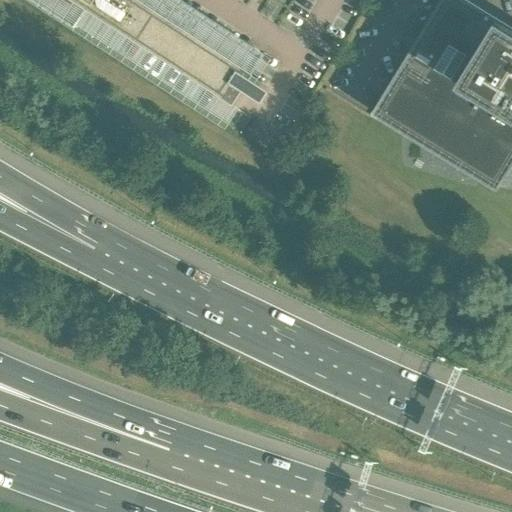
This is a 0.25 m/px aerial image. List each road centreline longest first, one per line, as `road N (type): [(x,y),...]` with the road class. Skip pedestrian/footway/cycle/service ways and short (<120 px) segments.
road 1 (motorway): [(511,456),(85,263)]
road 2 (motorway): [(164,457),(0,374)]
road 3 (motorway): [(164,457),(0,401)]
road 4 (motorway): [(327,511),(164,457)]
road 5 (motorway): [(0,462),(144,511)]
